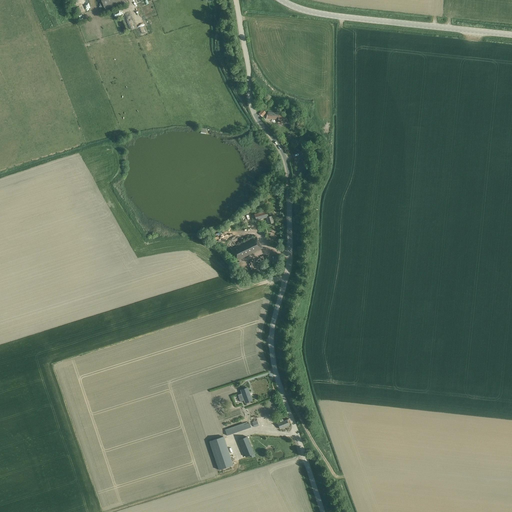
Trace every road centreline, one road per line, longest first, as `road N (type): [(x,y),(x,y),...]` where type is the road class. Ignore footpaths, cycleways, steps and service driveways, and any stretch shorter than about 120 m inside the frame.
road 1 (unclassified): [(323,511),(271,357),(289,261),(289,167),(252,109),(235,0)]
road 2 (tertiary): [(511,35),(344,18),(282,0)]
road 3 (track): [(278,379),(331,471),(347,477)]
